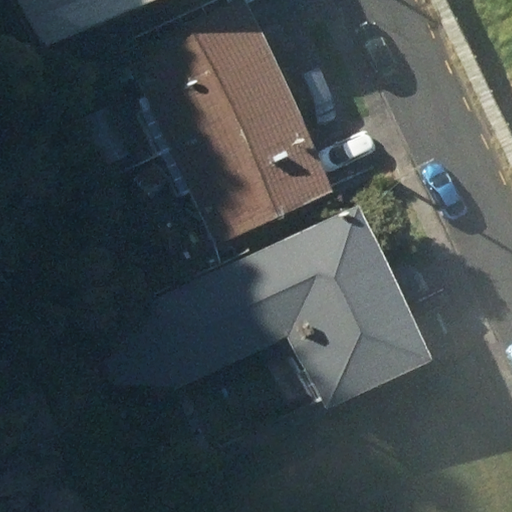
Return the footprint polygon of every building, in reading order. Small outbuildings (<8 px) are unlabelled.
[(4,0),(28,61),(187,0),(4,0)] [(116,61),(207,257),(321,204),(230,7),(116,61)] [(108,58),(63,76),(67,85),(49,94),(58,113),(120,88),(108,58)] [(64,127),(87,175),(125,156),(102,107),(64,127)] [(347,224),(126,317),(161,401),(282,350),(313,426),(415,383),(347,224)]
